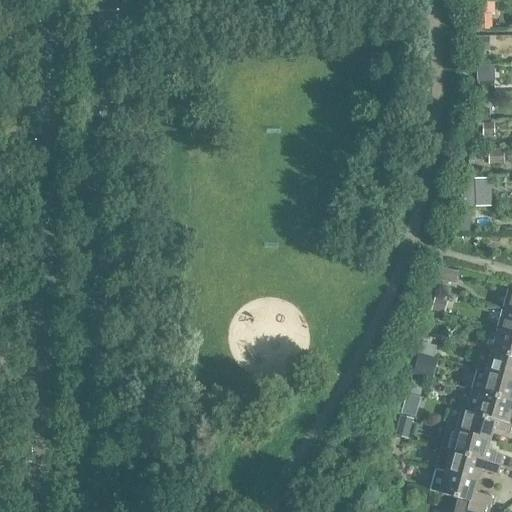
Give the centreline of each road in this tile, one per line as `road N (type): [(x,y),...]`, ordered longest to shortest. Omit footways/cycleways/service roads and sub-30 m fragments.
road 1 (secondary): [(81,511),(106,0)]
road 2 (secondary): [(51,0),(31,511)]
